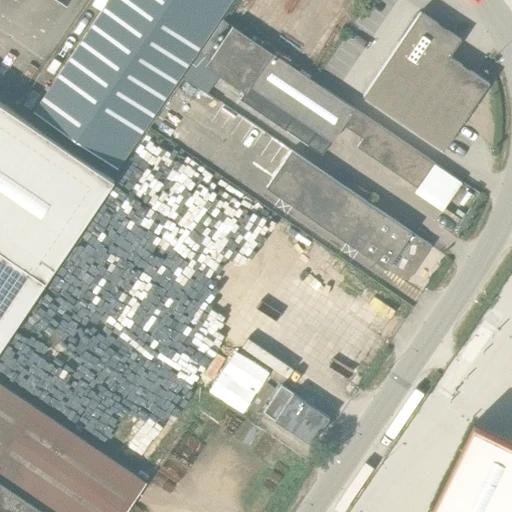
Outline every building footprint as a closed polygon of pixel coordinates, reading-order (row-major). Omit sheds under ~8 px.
[(110,0),(34,113),(116,169),(230,0),(110,0)] [(449,56),(460,40),(420,12),(363,96),(443,151),(489,84),(449,56)] [(245,94),(249,86),(255,90),(246,104),(322,156),(343,126),(362,139),(357,147),(417,188),(434,163),(222,20),(183,78),(208,94),(220,76),(245,94)] [(0,103),(0,347),(113,180),(0,103)] [(261,152),(281,165),(265,188),(406,283),(431,246),(271,138),(261,152)] [(108,323),(211,387),(238,343),(135,279),(108,323)] [(511,511),(511,347),(431,511),(511,511)] [(125,511),(146,482),(109,457),(0,382),(0,472),(58,511),(125,511)] [(262,413),(311,445),(329,418),(281,386),(262,413)] [(0,511),(38,511),(0,486),(0,511)]
